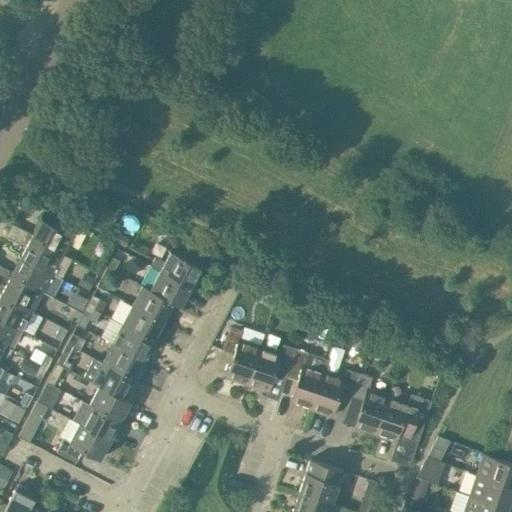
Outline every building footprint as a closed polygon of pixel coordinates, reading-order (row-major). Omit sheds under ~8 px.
[(41,218),(32,234),(30,238),(61,254),(77,225),(56,214),(51,223),(41,218)] [(8,230),(19,236),(22,229),(12,223),(8,230)] [(30,238),(29,241),(19,236),(8,230),(4,237),(25,248),(20,257),(56,275),(61,265),(57,263),(57,262),(61,254),(30,238)] [(114,241),(119,243),(125,246),(129,239),(118,233),(114,241)] [(200,267),(199,267),(204,258),(188,249),(183,258),(169,251),(164,261),(154,256),(149,266),(159,271),(190,287),(200,267)] [(20,257),(12,272),(10,276),(41,292),(51,297),(61,278),(56,275),(20,257)] [(107,267),(114,271),(119,261),(112,257),(107,267)] [(108,282),(114,271),(107,267),(101,278),(108,282)] [(78,284),(87,289),(94,275),(85,270),(78,284)] [(180,306),(190,287),(159,271),(149,289),(149,290),(173,302),(180,306)] [(251,274),(244,287),(270,300),(277,286),(251,274)] [(0,295),(31,311),(41,292),(10,276),(8,279),(0,295)] [(142,286),(132,305),(163,321),(173,302),(149,290),(149,289),(142,286)] [(0,295),(0,319),(14,327),(21,330),(31,311),(0,295)] [(86,305),(94,309),(99,299),(92,295),(86,305)] [(284,312),(286,304),(277,301),(274,308),(284,312)] [(94,309),(86,305),(82,313),(81,316),(94,323),(100,313),(94,309)] [(132,305),(122,324),(153,340),(163,321),(132,305)] [(308,316),(319,319),(322,309),(311,306),(308,316)] [(0,343),(4,346),(14,327),(0,319),(0,343)] [(122,324),(112,343),(143,359),(153,340),(122,324)] [(222,349),(234,353),(226,376),(247,384),(260,345),(240,338),(243,330),(231,325),(222,349)] [(62,341),(67,330),(60,326),(54,336),(54,337),(62,341)] [(66,344),(74,348),(79,337),(72,333),(66,344)] [(133,379),(143,359),(112,343),(102,362),(133,379)] [(276,368),(288,371),(295,347),(283,343),(280,352),(260,345),(247,384),(268,391),(276,368)] [(68,358),(74,348),(66,344),(61,354),(68,358)] [(393,356),(399,359),(403,348),(396,346),(393,356)] [(295,347),(288,371),(299,375),(290,401),(311,408),(324,370),(328,358),(295,347)] [(400,360),(415,367),(420,357),(404,350),(400,360)] [(46,354),(40,364),(47,368),(53,358),(46,354)] [(38,365),(25,357),(19,368),(33,376),(38,365)] [(81,377),(99,385),(123,397),(133,379),(102,362),(91,357),(81,377)] [(59,359),(56,364),(68,370),(71,365),(59,359)] [(47,368),(40,364),(34,375),(42,379),(47,368)] [(340,392),(351,396),(359,372),(347,368),(344,376),(324,370),(311,408),(332,415),(340,392)] [(52,372),(46,382),(54,386),(59,375),(52,372)] [(359,372),(351,396),(362,400),(354,426),(375,433),(388,394),(368,388),(372,376),(359,372)] [(60,389),(54,386),(46,382),(36,401),(47,407),(50,409),(60,389)] [(99,385),(89,404),(120,420),(130,401),(123,397),(99,385)] [(27,406),(33,396),(25,392),(20,402),(27,406)] [(388,394),(375,433),(396,440),(407,444),(411,432),(423,397),(411,393),(408,401),(388,394)] [(29,443),(47,407),(36,401),(18,437),(29,443)] [(19,421),(26,408),(13,402),(6,414),(19,421)] [(89,404),(79,423),(110,440),(120,420),(89,404)] [(0,440),(7,444),(12,434),(17,425),(5,419),(0,429),(0,440)] [(100,459),(110,440),(79,423),(69,443),(61,439),(56,447),(77,458),(81,449),(100,459)] [(439,460),(444,450),(432,445),(426,455),(439,460)] [(476,473),(511,485),(511,462),(483,452),(476,473)] [(437,483),(444,462),(439,460),(426,455),(416,475),(437,483)] [(331,504),(340,478),(343,469),(310,458),(298,493),(331,504)] [(0,465),(0,485),(2,487),(10,471),(0,465)] [(511,485),(476,473),(469,494),(508,507),(511,495),(511,494),(511,485)] [(415,476),(408,495),(421,500),(428,481),(415,476)] [(374,511),(384,483),(370,478),(358,511),(374,511)] [(2,511),(27,511),(30,506),(34,499),(25,494),(27,490),(18,485),(15,489),(2,511)] [(328,511),(331,504),(298,493),(291,511),(328,511)] [(469,494),(463,511),(505,511),(508,507),(469,494)] [(409,511),(413,511),(418,500),(406,496),(402,509),(409,511)]
